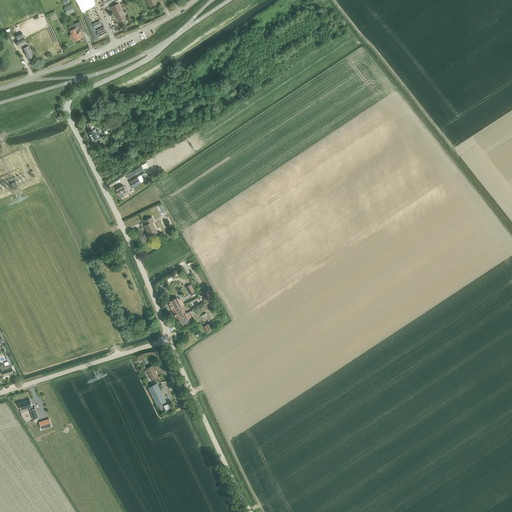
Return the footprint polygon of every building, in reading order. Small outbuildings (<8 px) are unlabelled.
[(102,0),(104,5),(113,0),(75,0),(79,7),(82,12),(95,40),(98,39),(85,10),(93,7),(95,4),(94,0),(102,0)] [(115,15),(118,21),(124,18),(117,4),(110,7),(114,16),(115,15)] [(71,6),(64,9),(67,15),(69,14),(69,12),(73,10),(71,6)] [(102,25),(99,20),(92,24),(95,29),(102,25)] [(72,34),(69,36),(71,40),(74,38),(75,41),(81,38),(80,37),(83,36),(80,28),(77,30),(76,28),(70,31),(72,34)] [(21,33),(16,35),(19,41),(16,43),(19,48),(24,45),(26,47),(23,49),(28,59),(34,57),(29,46),(28,46),(27,43),(26,44),(24,39),(21,33)] [(98,131),(96,131),(91,121),(86,123),(90,131),(87,133),(92,142),(99,138),(97,135),(98,134),(99,134),(100,133),(100,132),(99,131),(98,131)] [(110,144),(113,149),(115,148),(114,148),(119,146),(117,141),(110,144)] [(123,152),(129,148),(126,142),(119,146),(123,152)] [(129,182),(133,187),(140,183),(137,177),(129,182)] [(118,195),(120,198),(128,193),(123,185),(115,190),(118,195)] [(144,225),(150,237),(158,234),(152,222),(154,221),(152,217),(144,221),(146,225),(144,225)] [(194,291),(191,284),(186,287),(189,294),(194,291)] [(204,302),(213,297),(209,290),(203,293),(205,298),(203,299),(204,302)] [(181,299),(179,300),(177,297),(167,302),(172,311),(184,304),(181,299)] [(172,311),(176,319),(186,313),(182,306),(184,305),(184,304),(172,311)] [(191,318),(188,312),(186,313),(176,319),(181,327),(190,322),(189,319),(191,318)] [(203,326),(206,332),(211,329),(208,324),(203,326)] [(3,376),(13,373),(10,364),(3,366),(0,367),(3,376)] [(146,369),(151,380),(158,377),(152,365),(146,369)] [(157,383),(148,388),(157,406),(158,405),(160,404),(166,401),(157,383)] [(29,407),(33,419),(38,418),(35,408),(32,409),(32,407),(30,399),(18,403),(21,410),(29,407)] [(41,429),(51,426),(49,419),(39,422),(41,429)]
